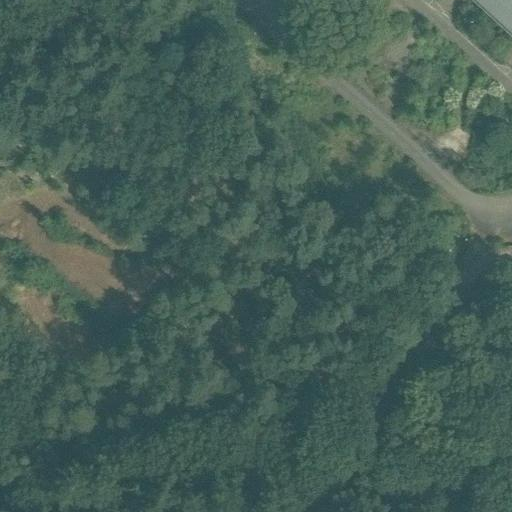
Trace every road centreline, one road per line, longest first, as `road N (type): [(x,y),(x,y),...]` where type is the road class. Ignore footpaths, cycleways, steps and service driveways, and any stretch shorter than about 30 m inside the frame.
road 1 (unknown): [(305,511),(496,209),(511,207)]
road 2 (track): [(385,127),(242,0)]
